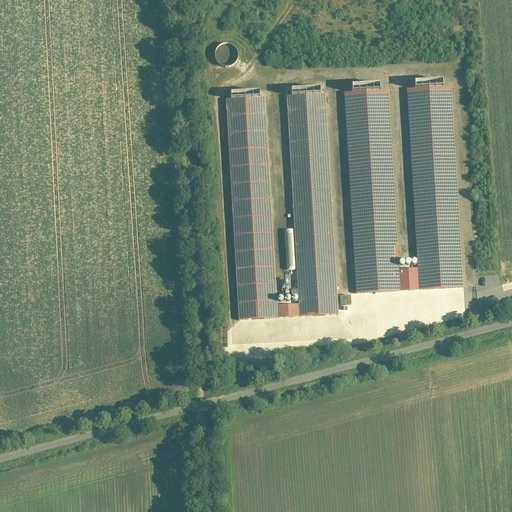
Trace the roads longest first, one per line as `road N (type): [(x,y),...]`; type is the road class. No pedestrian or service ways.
road 1 (unclassified): [(0,459),(511,325)]
road 2 (track): [(174,0),(201,407)]
